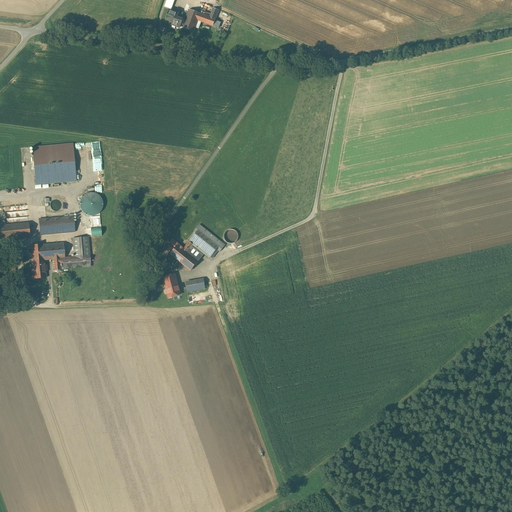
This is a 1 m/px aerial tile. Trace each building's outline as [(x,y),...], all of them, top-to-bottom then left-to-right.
[(174,0),(166,0),(164,7),(171,9),(174,0)] [(209,17),(201,13),(198,21),(213,26),(217,28),(220,20),(216,19),(219,10),(213,8),(209,17)] [(201,13),(190,10),(189,9),(185,20),(182,27),(183,27),(194,31),(198,21),(201,13)] [(185,20),(177,17),(178,13),(169,10),(166,20),(173,22),(171,28),(176,30),(177,27),(182,29),(183,27),(182,27),(185,20)] [(73,144),(32,147),(35,185),(76,181),(73,144)] [(91,192),(85,194),(81,199),(79,205),(81,211),(86,215),(92,216),(98,214),(102,210),(103,204),(101,198),(97,194),(91,192)] [(61,199),(52,199),(52,209),(61,209),(61,199)] [(75,233),(73,216),(38,219),(40,237),(75,233)] [(29,236),(27,223),(0,225),(0,232),(1,239),(29,236)] [(225,245),(199,224),(194,231),(196,232),(189,241),(193,244),(193,245),(204,254),(209,258),(210,257),(212,258),(218,250),(219,252),(225,245)] [(234,230),(231,229),(228,230),(226,232),(224,235),(224,238),(225,241),(228,243),(231,243),(234,243),(236,241),(238,238),(238,235),(237,232),(234,230)] [(63,243),(51,244),(52,259),(53,270),(71,268),(91,267),(88,237),(72,238),(74,257),(65,258),(63,243)] [(183,248),(179,244),(173,239),(168,245),(173,250),(170,254),(178,261),(180,262),(187,252),(193,245),(193,244),(189,241),(183,248)] [(51,244),(31,246),(34,279),(46,277),(45,271),(47,270),(47,265),(45,265),(44,260),(52,259),(51,244)] [(193,245),(187,252),(198,261),(204,254),(193,245)] [(198,261),(187,252),(180,262),(181,263),(178,267),(178,268),(182,263),(190,270),(197,262),(198,261)] [(180,294),(175,273),(163,277),(169,296),(180,294)] [(204,282),(186,285),(187,291),(205,288),(204,282)]
